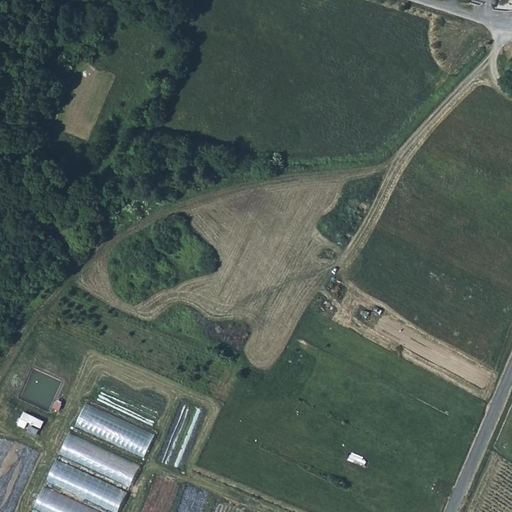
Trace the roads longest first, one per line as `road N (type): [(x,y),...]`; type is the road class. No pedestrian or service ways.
road 1 (track): [(0,376),(91,258),(142,218),(277,180),(373,170),(402,155),(494,54),(493,72),(511,92)]
road 2 (unclassified): [(511,367),(451,511)]
